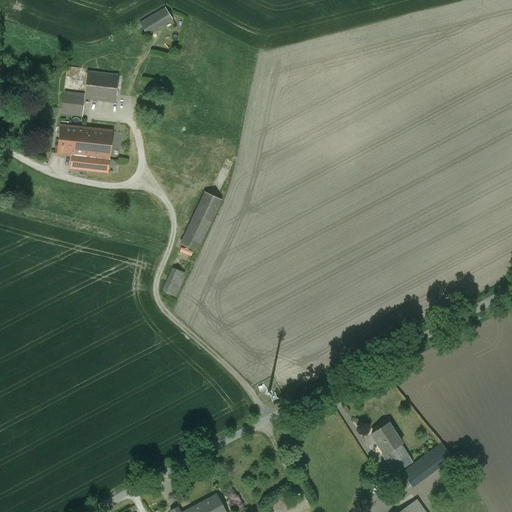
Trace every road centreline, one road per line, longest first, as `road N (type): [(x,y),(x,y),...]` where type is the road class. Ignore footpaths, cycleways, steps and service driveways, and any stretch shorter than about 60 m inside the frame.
road 1 (unclassified): [(511,291),(94,511)]
road 2 (track): [(277,415),(162,303),(155,288),(173,226),(148,178),(130,112)]
